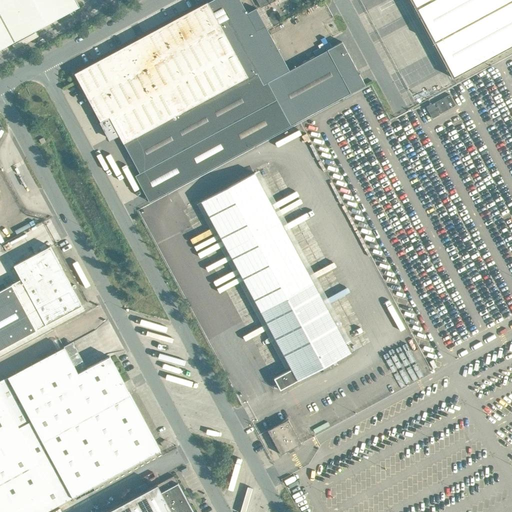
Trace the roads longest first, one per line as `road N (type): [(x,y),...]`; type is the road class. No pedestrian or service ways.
road 1 (unknown): [(268,407),(167,225),(184,199),(269,152),(296,155),(306,166),(384,319),(375,348),(346,369)]
road 2 (unclassified): [(44,65),(282,511)]
road 3 (unclassified): [(223,511),(0,103)]
road 4 (unknown): [(266,482),(511,353)]
road 5 (unclassified): [(44,65),(166,0)]
road 6 (unclassified): [(401,112),(340,0)]
road 7 (unknown): [(188,446),(88,511)]
